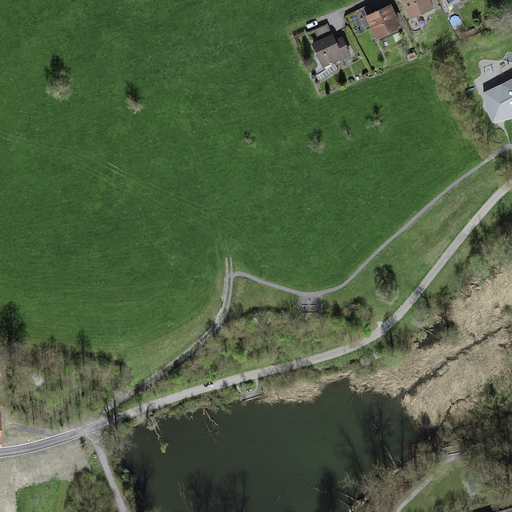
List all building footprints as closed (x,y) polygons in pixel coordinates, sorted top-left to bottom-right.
[(433,6),(430,0),(403,0),(412,17),(433,6)] [(402,25),(392,3),(367,15),(377,37),(402,25)] [(315,25),(317,33),(330,29),(327,21),(315,25)] [(333,32),(312,43),(322,64),(349,51),(343,37),(337,40),(333,32)] [(511,87),(490,93),(496,117),(511,113),(511,87)]
